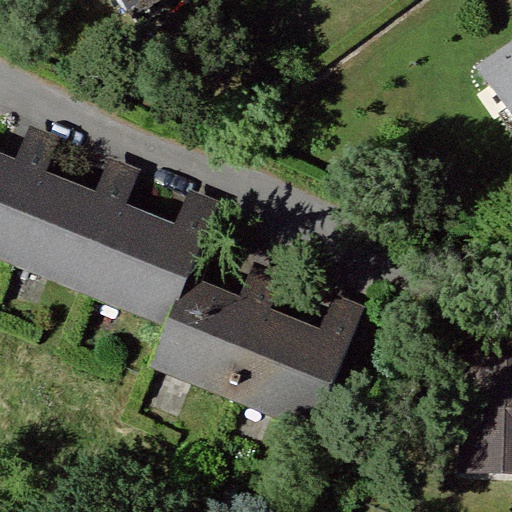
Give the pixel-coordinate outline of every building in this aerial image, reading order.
[(153,0),(127,0),(136,12),(153,0)] [(511,40),(488,59),(511,90),(511,40)] [(0,244),(175,317),(197,265),(214,224),(0,135),(0,244)] [(350,329),(197,265),(175,317),(161,351),(313,416),(350,329)] [(511,349),(464,348),(461,465),(511,465),(511,349)]
